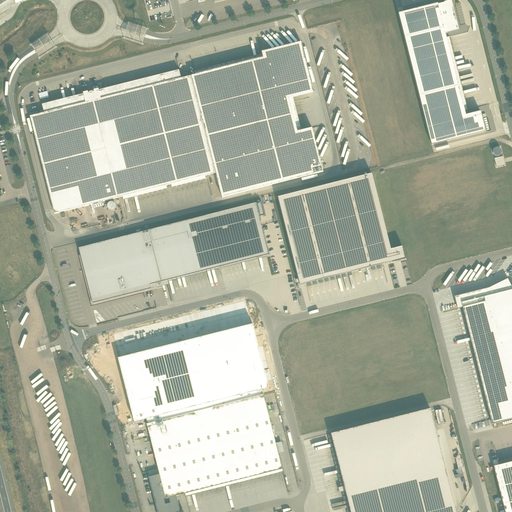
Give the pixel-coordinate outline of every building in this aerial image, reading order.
[(447,0),(398,12),(431,144),(485,130),(480,111),(465,114),(445,32),(458,29),(450,0),(447,0)] [(30,116),(55,214),(123,197),(123,200),(168,188),(168,185),(171,184),(172,187),(206,179),(205,176),(215,173),(215,174),(216,173),(222,198),(323,172),(312,128),(300,131),(297,132),(289,98),(292,97),(313,92),(301,42),(262,52),(263,55),(263,58),(191,76),(190,76),(181,79),(179,70),(106,89),(99,90),(99,89),(94,90),(94,92),(89,93),(88,91),(83,93),(84,94),(77,96),(42,105),(44,113),(30,116)] [(342,65),(340,67),(350,75),(352,74),(342,65)] [(491,148),(493,157),(504,154),(501,145),(491,148)] [(364,154),(373,162),(375,160),(365,152),(364,154)] [(494,159),(496,167),(505,165),(503,156),(494,159)] [(278,197),(300,285),(398,260),(398,262),(398,261),(401,261),(400,259),(405,258),(402,247),(390,250),(371,174),(278,197)] [(207,216),(79,248),(92,300),(93,304),(151,289),(150,285),(220,267),(269,255),(262,225),(259,215),(263,214),(260,202),(207,216)] [(511,287),(509,283),(507,279),(489,288),(467,293),(462,294),(462,295),(458,296),(454,297),(457,309),(461,308),(462,307),(492,424),(511,419),(511,287)] [(325,282),(302,288),(306,306),(308,306),(307,301),(311,300),(311,302),(313,302),(313,300),(315,299),(314,296),(312,297),(310,289),(317,287),(317,286),(325,284),(325,282)] [(186,496),(283,472),(289,470),(291,479),(299,477),(287,431),(274,435),(273,434),(263,395),(260,396),(259,391),(268,388),(252,324),(118,358),(134,422),(148,418),(149,424),(147,424),(158,469),(147,472),(157,511),(179,511),(180,511),(176,496),(185,494),(186,496)] [(346,492),(350,511),(456,511),(430,409),(331,434),(344,487),(339,489),(340,494),(346,492)] [(480,413),(481,417),(477,418),(476,414),(476,411),(471,412),(472,414),(473,414),(474,417),(475,421),(484,419),(482,412),(480,413)] [(511,511),(511,457),(498,461),(498,459),(497,459),(492,460),(505,511),(511,511)]
